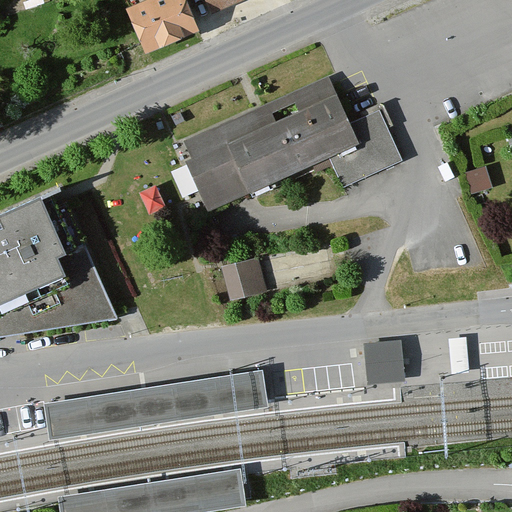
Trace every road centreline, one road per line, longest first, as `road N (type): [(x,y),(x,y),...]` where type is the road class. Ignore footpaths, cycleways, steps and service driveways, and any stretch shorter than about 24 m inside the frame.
road 1 (unclassified): [(0,373),(499,312)]
road 2 (residential): [(0,155),(354,0)]
road 3 (residential): [(511,485),(398,488),(282,509)]
